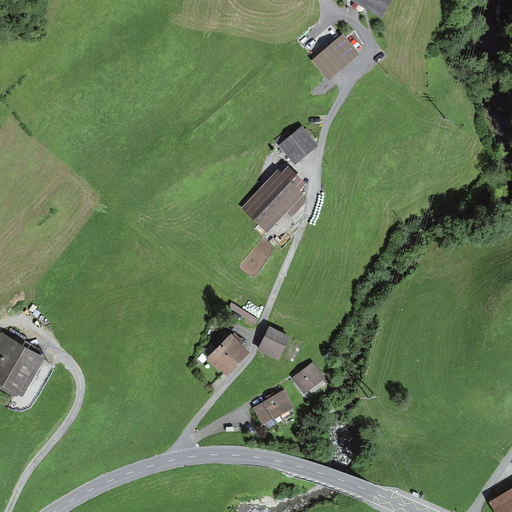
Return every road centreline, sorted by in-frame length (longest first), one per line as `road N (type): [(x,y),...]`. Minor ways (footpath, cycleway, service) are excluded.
road 1 (tertiary): [(52,511),(135,472),(213,454),(276,459),(417,511)]
road 2 (track): [(25,322),(70,361),(79,399),(7,511)]
